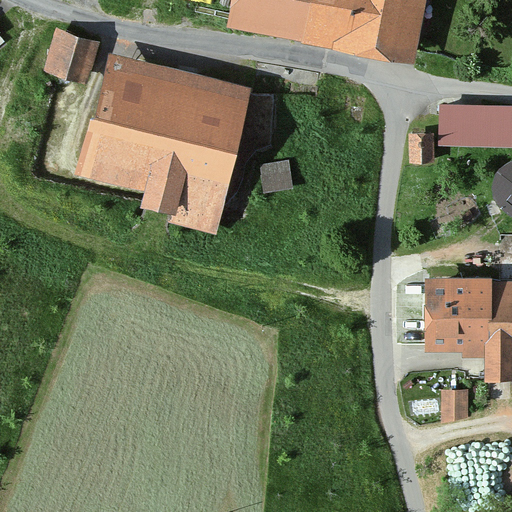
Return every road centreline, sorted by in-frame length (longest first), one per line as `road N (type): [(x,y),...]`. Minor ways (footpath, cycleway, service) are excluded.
road 1 (residential): [(416,511),(385,393),(380,308),(402,80)]
road 2 (residential): [(402,80),(332,60),(154,36),(29,0)]
